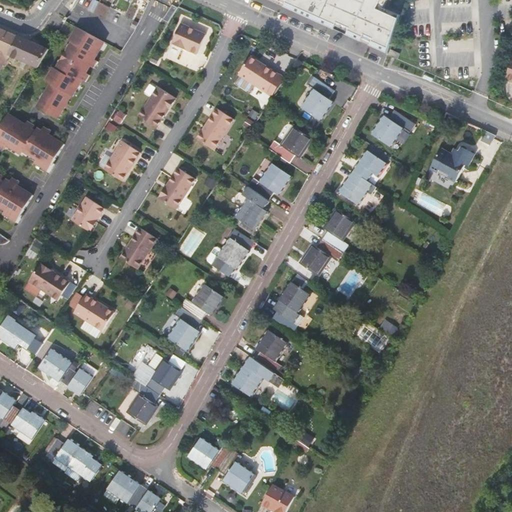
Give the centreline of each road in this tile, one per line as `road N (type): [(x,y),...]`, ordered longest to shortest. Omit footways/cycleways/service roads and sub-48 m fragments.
road 1 (residential): [(157,472),(374,70)]
road 2 (residential): [(238,10),(205,88),(95,264)]
road 3 (residential): [(0,365),(157,472)]
road 4 (tertiary): [(374,70),(511,131)]
road 5 (tertiary): [(238,10),(374,70)]
